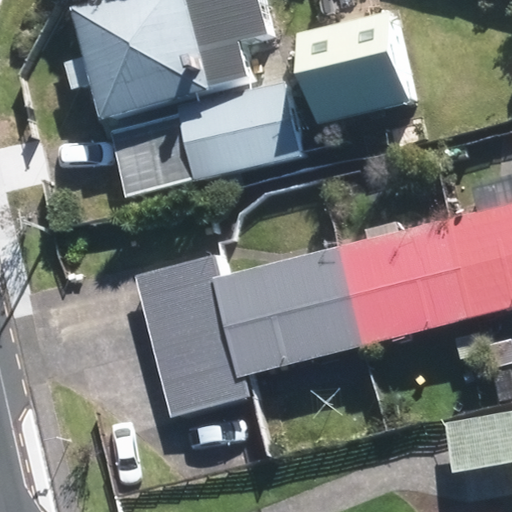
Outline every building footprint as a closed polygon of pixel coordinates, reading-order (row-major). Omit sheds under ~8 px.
[(251,0),(173,0),(90,22),(115,119),(272,78),(251,0)] [(405,25),(312,46),(328,117),(422,95),(405,25)] [(313,154),(296,89),(126,133),(142,197),(313,154)] [(511,201),(461,214),(484,310),(511,303),(511,201)] [(461,214),(346,244),(371,339),(484,310),(461,214)] [(346,244),(232,271),(256,369),(371,339),(346,244)] [(227,249),(150,266),(183,406),(260,389),(256,369),(232,271),(227,249)] [(511,418),(473,425),(480,464),(511,458),(511,418)]
